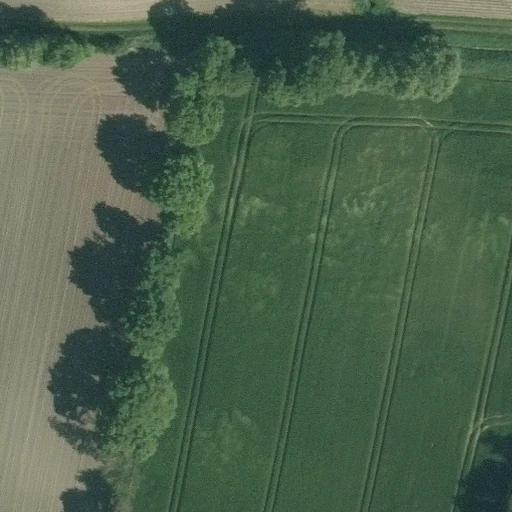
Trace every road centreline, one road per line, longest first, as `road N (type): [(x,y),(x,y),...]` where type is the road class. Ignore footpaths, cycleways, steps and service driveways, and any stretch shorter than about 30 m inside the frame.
road 1 (track): [(511,22),(288,8),(223,29),(0,17)]
road 2 (track): [(223,29),(299,113),(511,114)]
